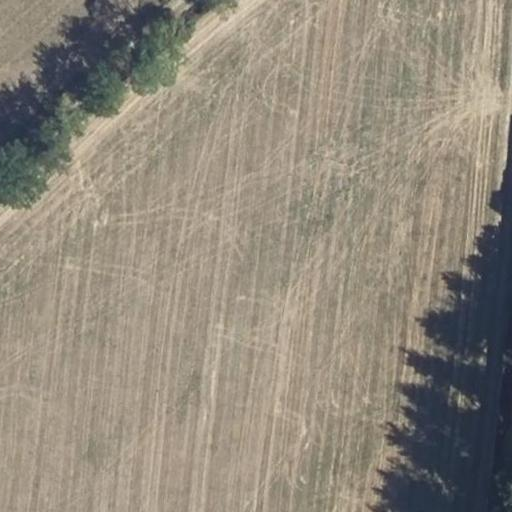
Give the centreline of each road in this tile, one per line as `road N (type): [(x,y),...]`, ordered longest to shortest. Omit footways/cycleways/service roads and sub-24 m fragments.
road 1 (track): [(473,511),(511,84)]
road 2 (track): [(208,0),(0,173)]
